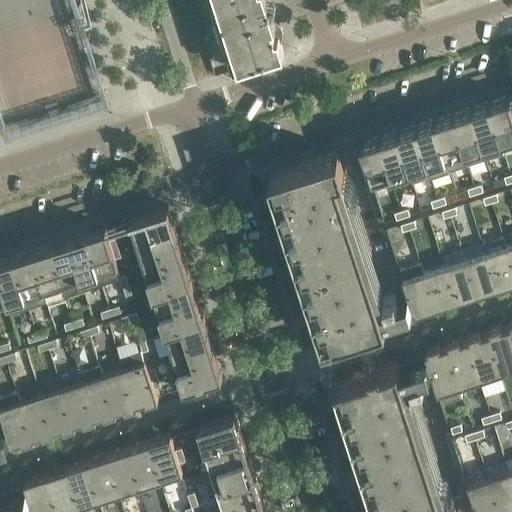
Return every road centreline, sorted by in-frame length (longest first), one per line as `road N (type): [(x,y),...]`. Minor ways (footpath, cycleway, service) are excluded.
road 1 (residential): [(318,511),(210,176)]
road 2 (residential): [(210,176),(511,80)]
road 3 (residential): [(0,244),(210,176)]
road 4 (residential): [(190,112),(0,173)]
road 5 (residential): [(511,8),(337,64)]
road 6 (residential): [(337,64),(190,112)]
